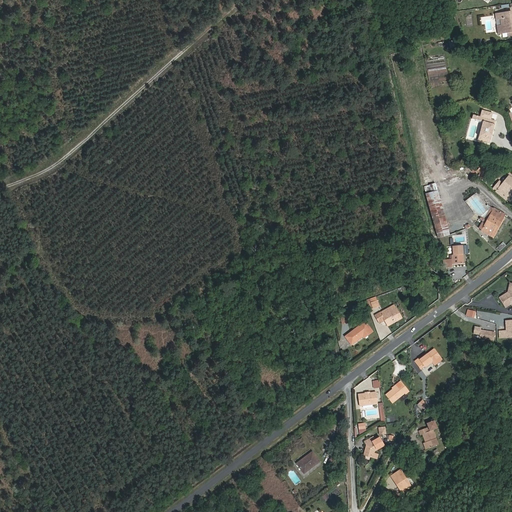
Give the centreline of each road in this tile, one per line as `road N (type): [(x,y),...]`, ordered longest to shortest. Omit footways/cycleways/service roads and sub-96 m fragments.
road 1 (track): [(0,188),(50,171),(248,0)]
road 2 (tertiary): [(170,511),(350,377)]
road 3 (tertiary): [(350,377),(511,256)]
road 4 (residential): [(350,377),(354,511)]
